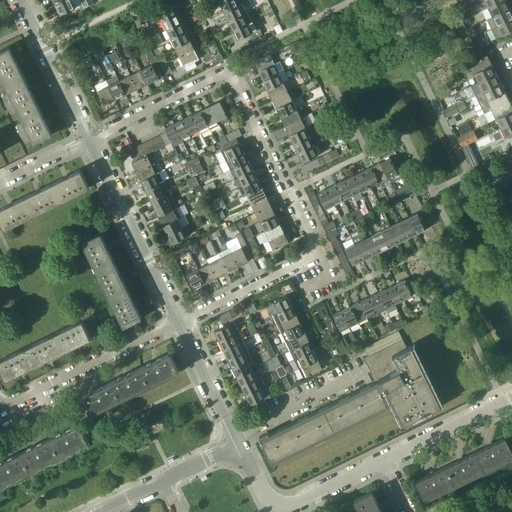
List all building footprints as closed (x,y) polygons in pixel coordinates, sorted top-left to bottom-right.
[(71,0),(63,0),(54,4),(60,15),(65,12),(67,17),(83,9),(81,4),(75,6),(71,0)] [(170,0),(155,7),(161,20),(176,13),(170,0)] [(240,0),(224,0),(219,3),(224,12),(242,3),(240,0)] [(483,0),(486,5),(480,8),(482,11),(504,0),(483,0)] [(506,0),(504,0),(482,11),(483,13),(488,10),(492,17),(510,9),(506,0)] [(242,3),(224,12),(228,21),(247,12),(242,3)] [(511,12),(510,9),(492,17),(486,20),(491,29),(511,18),(511,12)] [(180,11),(176,13),(161,20),(165,29),(185,19),(180,11)] [(247,12),(228,21),(233,30),(251,21),(247,12)] [(511,18),(491,29),(492,31),(493,31),(496,38),(511,30),(511,18)] [(185,19),(165,29),(170,38),(189,29),(185,19)] [(251,21),(233,30),(237,40),(248,34),(251,40),(262,34),(259,29),(256,31),(251,21)] [(189,29),(170,38),(174,47),(193,38),(189,29)] [(193,38),(174,47),(179,57),(194,50),(198,47),(193,38)] [(23,76),(17,64),(9,47),(0,51),(0,76),(4,85),(23,76)] [(194,50),(179,57),(186,71),(196,66),(194,61),(198,59),(194,50)] [(112,63),(119,59),(116,52),(108,56),(112,63)] [(81,59),(82,60),(85,67),(93,63),(89,55),(81,59)] [(487,55),(468,64),(472,71),(466,74),(467,76),(491,64),(487,55)] [(171,72),(167,62),(161,65),(165,75),(171,72)] [(283,82),(278,73),(274,64),(260,71),(264,80),(262,81),(267,90),(283,82)] [(491,64),(467,76),(469,78),(474,76),(478,83),(496,74),(491,64)] [(152,65),(140,70),(147,84),(158,78),(157,75),(154,70),(152,65)] [(140,70),(130,75),(136,89),(147,84),(140,70)] [(284,70),(278,73),(283,82),(289,79),(284,70)] [(476,95),(500,83),(496,74),(478,83),(480,87),(474,90),(476,95)] [(130,75),(119,81),(125,94),(136,89),(130,75)] [(38,106),(31,92),(23,76),(4,85),(19,115),(38,106)] [(125,94),(119,81),(117,76),(106,82),(108,86),(114,99),(125,94)] [(283,82),(267,90),(271,99),(287,91),(283,82)] [(500,83),(476,95),(477,97),(483,94),(486,101),(505,92),(500,83)] [(97,91),(104,105),(114,99),(108,86),(97,91)] [(287,91),(271,99),(276,108),(292,100),(287,91)] [(505,92),(486,101),(490,107),(484,110),(485,113),(509,101),(505,92)] [(292,100),(276,108),(280,117),(296,109),(292,100)] [(218,102),(210,106),(219,124),(228,120),(219,101),(218,102)] [(511,106),(509,101),(485,113),(486,115),(492,112),(495,119),(511,110),(511,106)] [(52,134),(45,121),(38,106),(19,115),(33,144),(52,134)] [(210,106),(201,111),(210,129),(219,124),(210,106)] [(296,109),(280,117),(284,126),(300,118),(296,109)] [(494,131),(511,122),(511,110),(495,119),(498,126),(493,128),(494,131)] [(201,111),(192,115),(199,130),(201,133),(210,129),(201,111)] [(199,130),(192,115),(183,120),(190,134),(199,130)] [(300,118),(284,126),(289,135),(305,127),(310,125),(305,115),(300,118)] [(183,120),(180,121),(174,124),(181,138),(190,134),(183,120)] [(511,122),(494,131),(495,133),(501,131),(504,138),(506,137),(508,139),(511,137),(511,122)] [(171,125),(165,128),(166,132),(172,143),(174,147),(183,143),(181,138),(174,124),(171,125)] [(293,144),(309,136),(314,134),(310,125),(305,127),(289,135),(293,144)] [(238,129),(224,136),(227,142),(236,138),(241,135),(238,129)] [(172,143),(166,132),(161,135),(167,145),(171,143),(172,143)] [(167,145),(161,135),(156,137),(161,148),(165,146),(167,145)] [(221,142),(217,143),(218,146),(227,142),(224,136),(219,138),(221,142)] [(309,136),(293,144),(298,153),(314,145),(309,136)] [(156,137),(150,140),(156,151),(161,148),(156,137)] [(238,143),(236,138),(227,142),(218,146),(218,147),(220,151),(225,161),(244,152),(239,143),(240,143),(239,142),(238,143)] [(150,140),(145,142),(150,153),(156,151),(150,140)] [(482,155),(489,151),(485,141),(477,145),(482,155)] [(145,142),(140,145),(145,156),(150,153),(145,142)] [(174,149),(171,143),(167,145),(165,146),(168,152),(174,149)] [(123,144),(116,147),(121,156),(127,153),(123,144)] [(140,145),(134,148),(139,158),(145,156),(140,145)] [(314,145),(298,153),(302,162),(318,154),(314,145)] [(150,153),(145,156),(139,158),(134,148),(128,150),(134,161),(132,162),(132,163),(136,171),(154,163),(150,153)] [(244,152),(225,161),(229,170),(248,161),(244,152)] [(203,172),(199,162),(197,157),(196,157),(192,160),(188,161),(191,167),(195,175),(203,172)] [(390,157),(381,162),(388,178),(398,174),(390,157)] [(182,164),(180,165),(183,171),(191,167),(188,161),(187,162),(182,164)] [(248,161),(229,170),(234,179),(253,170),(248,161)] [(381,162),(371,166),(379,183),(388,178),(381,162)] [(154,163),(136,171),(141,180),(159,172),(154,163)] [(371,166),(363,171),(370,187),(379,183),(371,166)] [(80,170),(63,178),(51,184),(60,202),(89,188),(80,170)] [(253,170),(234,179),(238,188),(243,186),(257,179),(253,170)] [(363,171),(354,175),(361,191),(370,187),(363,171)] [(159,172),(141,180),(145,189),(163,181),(159,172)] [(204,173),(199,176),(201,181),(207,179),(204,173)] [(354,175),(345,180),(352,196),(361,191),(354,175)] [(195,177),(189,179),(193,187),(198,184),(195,177)] [(257,179),(243,186),(247,195),(261,188),(257,179)] [(345,180),(336,184),(344,200),(352,196),(345,180)] [(163,181),(145,189),(149,198),(168,190),(163,181)] [(410,182),(396,190),(399,196),(413,188),(410,182)] [(51,184),(35,191),(23,197),(32,216),(60,202),(51,184)] [(336,184),(327,188),(334,204),(344,200),(336,184)] [(261,188),(247,195),(251,204),(266,197),(261,188)] [(327,188),(317,193),(325,209),(334,204),(327,188)] [(168,190),(149,198),(154,207),(172,199),(168,190)] [(204,194),(198,197),(201,203),(206,200),(204,194)] [(23,197),(7,205),(0,208),(0,221),(4,229),(32,216),(23,197)] [(266,197),(251,204),(256,213),(270,206),(266,197)] [(172,199),(154,207),(158,216),(176,207),(172,199)] [(215,199),(209,202),(213,211),(219,208),(215,199)] [(208,203),(200,207),(205,215),(212,212),(208,203)] [(274,215),(270,206),(256,213),(260,222),(274,215)] [(176,207),(158,216),(163,225),(177,218),(181,216),(176,207)] [(221,211),(214,214),(217,220),(223,217),(221,211)] [(212,213),(207,215),(211,224),(216,221),(212,213)] [(417,213),(408,218),(416,234),(425,229),(417,213)] [(279,224),(274,215),(260,222),(264,231),(279,224)] [(177,218),(163,225),(167,234),(181,227),(177,218)] [(326,218),(320,222),(325,231),(335,226),(333,221),(328,223),(326,218)] [(408,218),(399,222),(406,238),(416,234),(408,218)] [(242,220),(236,223),(239,229),(244,226),(242,220)] [(399,222),(390,226),(398,243),(406,238),(399,222)] [(398,243),(390,226),(388,223),(379,228),(381,231),(389,247),(398,243)] [(283,232),(279,224),(264,231),(261,232),(265,241),(283,232)] [(181,227),(167,234),(171,243),(171,244),(186,236),(181,227)] [(211,234),(209,235),(211,240),(221,235),(218,230),(211,234)] [(250,230),(244,233),(247,239),(253,236),(250,230)] [(381,231),(372,235),(380,251),(389,247),(381,231)] [(283,232),(265,241),(270,251),(288,242),(287,241),(283,232)] [(100,233),(81,242),(95,270),(113,261),(100,233)] [(371,256),(363,239),(361,235),(352,240),(354,244),(362,260),(371,256)] [(372,235),(363,239),(371,256),(380,251),(372,235)] [(206,237),(199,240),(201,245),(208,242),(206,237)] [(248,242),(251,248),(257,245),(254,239),(248,242)] [(196,241),(186,246),(190,254),(200,249),(196,241)] [(354,244),(345,248),(352,265),(362,260),(354,244)] [(186,246),(180,249),(183,255),(189,252),(186,246)] [(240,248),(230,253),(237,267),(247,262),(248,261),(246,258),(244,254),(242,249),(241,248),(240,248)] [(237,267),(230,253),(219,259),(225,272),(237,267)] [(225,272),(219,259),(217,255),(207,260),(208,264),(215,277),(225,272)] [(263,256),(257,259),(261,268),(268,265),(263,256)] [(113,261),(95,270),(109,298),(127,289),(113,261)] [(215,277),(208,264),(198,269),(204,282),(215,277)] [(187,274),(190,282),(193,288),(194,288),(194,287),(204,282),(198,269),(187,274)] [(405,279),(395,284),(403,300),(413,295),(405,279)] [(395,284),(386,288),(394,304),(403,300),(395,284)] [(386,288),(377,292),(385,309),(387,312),(396,308),(394,304),(386,288)] [(127,289),(109,298),(123,327),(141,318),(127,289)] [(377,292),(369,297),(377,313),(385,309),(377,292)] [(272,304),(276,312),(291,305),(287,297),(286,296),(272,303),(272,304)] [(369,297),(360,301),(367,317),(377,313),(369,297)] [(360,301),(351,306),(358,322),(367,317),(360,301)] [(245,305),(250,314),(256,311),(251,302),(245,305)] [(291,305),(276,312),(272,314),(276,323),(295,314),(291,305)] [(351,306),(341,310),(349,326),(358,322),(351,306)] [(223,322),(233,317),(230,310),(220,316),(223,322)] [(341,310),(332,315),(340,331),(349,326),(341,310)] [(295,314),(276,323),(281,332),(299,323),(295,314)] [(81,320),(53,334),(62,352),(90,338),(81,320)] [(229,324),(214,331),(214,332),(215,332),(219,340),(233,333),(238,331),(234,322),(229,325),(229,324)] [(285,341),(304,332),(299,323),(281,332),(285,341)] [(233,333),(219,340),(223,349),(237,342),(242,340),(238,331),(233,333)] [(368,355),(402,339),(400,336),(398,331),(364,348),(367,353),(368,355)] [(308,341),(304,332),(285,341),(289,350),(308,341)] [(53,334),(25,348),(34,366),(62,352),(53,334)] [(386,402),(393,398),(399,409),(397,410),(403,422),(413,418),(420,414),(421,415),(425,413),(424,412),(432,408),(441,404),(412,345),(406,347),(402,338),(402,339),(368,355),(363,357),(376,384),(261,440),(264,446),(271,461),(387,404),(386,402)] [(294,359),(313,350),(308,341),(289,350),(294,359)] [(237,342),(223,349),(227,358),(242,351),(237,342)] [(25,348),(0,359),(0,368),(5,380),(34,366),(25,348)] [(313,350),(294,359),(298,368),(317,359),(313,350)] [(242,351),(227,358),(232,367),(246,360),(242,351)] [(169,353),(147,364),(139,368),(148,386),(178,372),(169,353)] [(281,366),(277,356),(271,359),(275,369),(281,366)] [(270,372),(275,369),(271,359),(265,362),(270,372)] [(317,359),(298,368),(303,378),(322,368),(321,368),(317,359)] [(246,360),(232,367),(236,376),(251,369),(246,360)] [(139,368),(118,378),(110,382),(119,400),(148,386),(139,368)] [(251,369),(236,376),(241,385),(255,378),(251,369)] [(255,378),(241,385),(245,395),(264,385),(259,376),(255,378)] [(110,382),(88,392),(81,396),(90,415),(119,400),(110,382)] [(264,385),(260,387),(245,395),(249,403),(249,404),(256,400),(258,404),(266,400),(266,399),(270,397),(264,385)] [(266,400),(258,404),(262,412),(270,408),(267,402),(266,400)] [(79,424),(62,432),(49,438),(58,457),(88,442),(79,424)] [(491,443),(487,445),(487,446),(475,452),(484,471),(511,456),(511,452),(510,448),(509,445),(505,437),(492,444),(491,443)] [(49,438),(33,446),(20,452),(29,471),(58,457),(49,438)] [(20,452),(3,461),(0,462),(0,485),(29,471),(20,452)] [(462,457),(457,459),(458,460),(445,466),(454,485),(484,471),(475,452),(462,458),(462,457)] [(428,475),(416,481),(415,481),(424,500),(454,485),(445,466),(433,473),(432,471),(428,473),(428,475)] [(381,511),(371,491),(353,500),(359,511),(381,511)]
